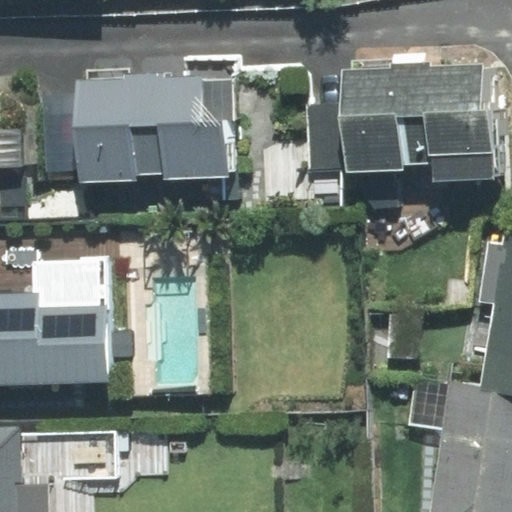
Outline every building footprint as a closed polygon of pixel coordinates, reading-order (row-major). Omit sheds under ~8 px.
[(456,178),(511,175),(511,57),(366,63),(370,164),(456,161),(456,178)] [(99,73),(96,174),(252,179),(255,78),(99,73)] [(0,185),(11,186),(10,76),(0,75),(0,185)] [(511,241),(500,240),(493,303),(505,304),(497,382),(511,383),(511,241)] [(0,376),(124,379),(126,303),(117,302),(118,257),(52,256),(51,289),(1,288),(2,259),(0,259),(0,376)] [(511,511),(511,383),(497,382),(458,378),(443,511),(511,511)] [(0,511),(64,511),(65,478),(31,477),(31,426),(0,426),(0,511)]
